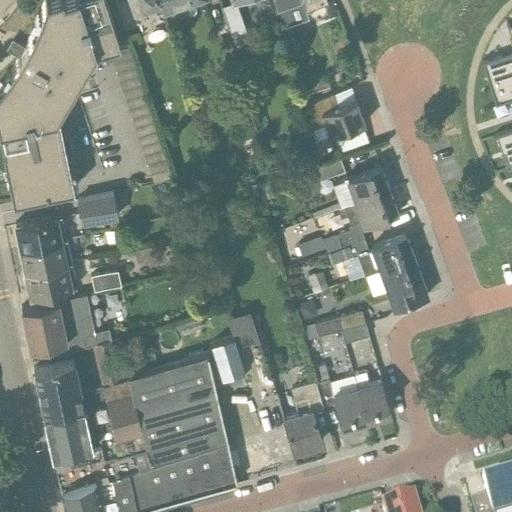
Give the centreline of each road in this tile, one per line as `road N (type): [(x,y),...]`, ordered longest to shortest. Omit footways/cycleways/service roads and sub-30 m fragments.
road 1 (residential): [(462,302),(465,282),(400,94),(404,71)]
road 2 (residential): [(221,511),(425,453)]
road 3 (residential): [(42,511),(0,312)]
road 4 (residential): [(425,453),(396,338),(462,302)]
